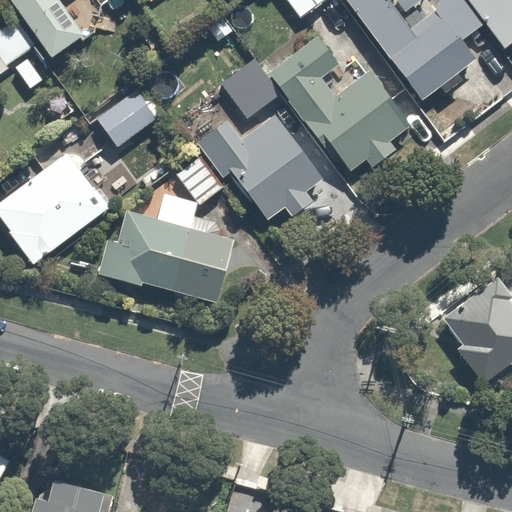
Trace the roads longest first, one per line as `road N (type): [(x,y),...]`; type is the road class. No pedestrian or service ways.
road 1 (residential): [(295,423),(338,311),(386,263),(511,169)]
road 2 (residential): [(0,342),(295,423)]
road 3 (residential): [(295,423),(511,483)]
